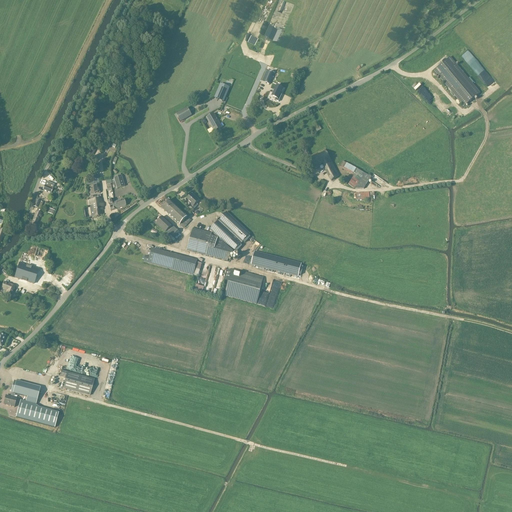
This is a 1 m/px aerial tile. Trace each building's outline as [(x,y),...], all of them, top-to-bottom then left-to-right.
[(270,33),(269,36),(277,39),(281,28),(269,23),(266,31),(270,33)] [(258,38),(251,34),(247,41),(255,45),(258,38)] [(492,82),(469,50),(462,55),(485,86),(492,82)] [(237,52),(230,69),(249,77),(256,60),(237,52)] [(450,58),(447,60),(443,63),(434,71),(464,106),(480,93),(450,58)] [(270,72),(265,83),(270,85),(274,74),(270,72)] [(229,88),(221,85),(215,98),(223,101),(229,88)] [(277,86),(272,96),(277,98),(276,100),(280,102),(283,95),(281,94),(284,89),(277,86)] [(446,108),(432,91),(431,93),(433,95),(429,98),(441,112),(446,108)] [(181,122),(191,116),(187,109),(177,115),(181,122)] [(214,114),(206,118),(214,132),(222,128),(214,114)] [(319,165),(322,164),(331,181),(339,176),(325,150),(305,161),(311,171),(319,167),(319,165)] [(343,161),(340,166),(344,168),(343,170),(352,175),(353,173),(355,174),(348,185),(354,188),(364,189),(372,178),(343,161)] [(116,189),(125,186),(121,176),(113,179),(114,182),(112,183),(113,189),(116,188),(116,189)] [(341,181),(346,184),(349,180),(344,176),(341,181)] [(322,181),(318,189),(322,191),(326,182),(322,181)] [(51,193),(54,185),(46,182),(43,190),(51,193)] [(374,193),(354,194),(354,200),(357,200),(357,201),(367,200),(368,203),(372,202),(372,200),(375,200),(374,193)] [(199,200),(192,194),(186,200),(190,204),(188,206),(193,210),(198,205),(196,203),(199,200)] [(101,199),(89,201),(92,219),(103,217),(101,199)] [(113,199),(107,201),(110,211),(117,209),(115,203),(113,199)] [(42,203),(41,202),(36,200),(33,207),(39,210),(42,203)] [(124,200),(115,203),(117,209),(126,206),(124,200)] [(169,200),(162,209),(180,225),(187,217),(169,200)] [(36,226),(41,214),(36,212),(31,224),(36,226)] [(227,212),(218,221),(242,243),(250,234),(227,212)] [(163,217),(156,224),(165,233),(172,226),(163,217)] [(242,243),(218,221),(210,230),(212,233),(212,234),(193,229),(187,251),(206,256),(227,262),(233,252),(242,243)] [(35,255),(46,259),(49,251),(37,247),(35,255)] [(152,249),(149,258),(148,264),(193,276),(193,275),(197,262),(197,261),(152,249)] [(301,264),(255,252),(251,265),(298,277),(298,276),(301,277),(304,265),(301,265),(301,264)] [(201,264),(197,262),(193,275),(198,277),(201,264)] [(19,263),(14,277),(33,283),(38,270),(19,263)] [(210,267),(206,289),(210,290),(211,284),(213,284),(214,277),(217,278),(217,277),(224,278),(225,270),(219,269),(210,267)] [(232,269),(224,296),(256,304),(263,278),(232,269)] [(11,297),(15,287),(4,283),(1,289),(4,290),(2,293),(11,297)] [(90,396),(94,380),(61,371),(60,376),(66,378),(63,388),(90,396)] [(14,381),(11,394),(15,395),(27,398),(26,402),(35,405),(40,388),(14,381)] [(11,394),(10,397),(6,396),(3,405),(14,408),(16,399),(14,398),(15,395),(11,394)] [(20,401),(19,406),(16,418),(51,427),(55,428),(58,413),(55,412),(39,408),(35,405),(20,401)]
